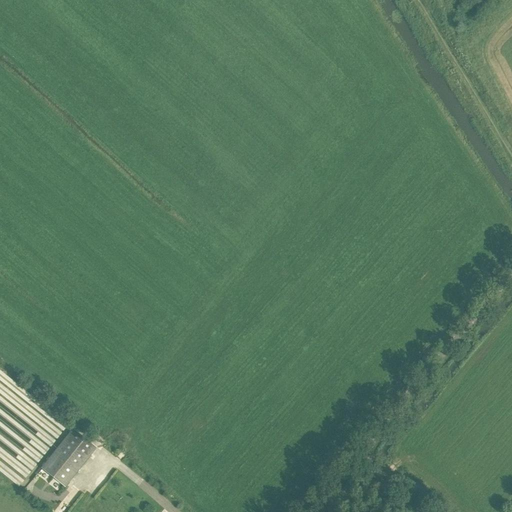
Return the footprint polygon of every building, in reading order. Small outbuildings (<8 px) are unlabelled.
[(68,424),(0,370),(0,381),(62,431),(68,424)] [(61,432),(0,383),(0,393),(56,439),(61,432)] [(55,440),(0,396),(0,406),(50,447),(55,440)] [(49,448),(0,409),(0,419),(44,455),(49,448)] [(43,456),(0,421),(0,432),(37,462),(43,456)] [(65,487),(97,448),(73,428),(41,468),(65,487)] [(36,464),(0,434),(0,445),(31,470),(36,464)] [(30,472),(0,447),(0,458),(25,478),(30,472)] [(24,480),(0,460),(0,471),(19,486),(24,480)]
